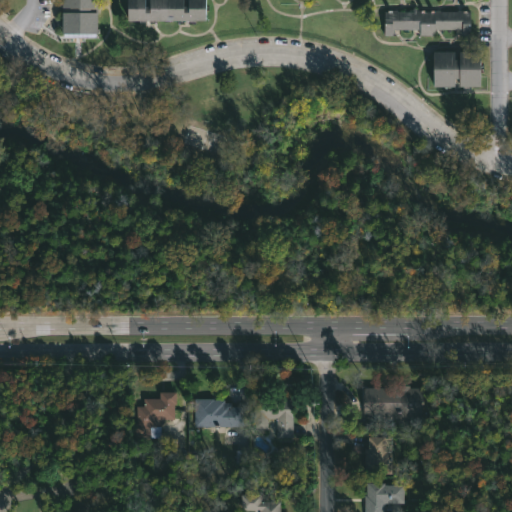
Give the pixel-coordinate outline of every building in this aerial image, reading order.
[(89,8),(89,12),(95,12),(95,34),(60,34),(60,12),(67,12),(67,9),(60,9),(60,0),(95,0),(95,8),(89,8)] [(209,0),(209,21),(127,21),(127,0),(209,0)] [(464,11),(464,12),(468,12),(468,36),(460,36),(460,30),(433,30),(433,37),(417,37),(417,30),(390,30),(390,36),(382,36),(382,11),(464,11)] [(478,50),(477,85),(457,85),(457,78),(452,77),(452,85),(431,84),(431,50),(453,50),(452,58),(458,58),(458,50),(478,50)] [(411,385),(411,388),(422,388),(423,414),(364,416),(363,388),(411,385)] [(148,431),(134,431),(134,406),(141,406),(141,398),(156,398),(156,391),(173,391),(171,419),(164,419),(161,422),(155,425),(148,425),(148,431)] [(222,398),(222,402),(228,402),(228,405),(241,405),(241,426),(222,426),(222,431),(210,431),(210,425),(192,425),(192,398),(222,398)] [(290,399),(290,437),(275,437),(275,419),(266,419),(266,429),(253,429),(253,399),(290,399)] [(388,437),(389,473),(367,473),(367,465),(363,465),(362,448),(366,448),(365,438),(388,437)] [(407,487),(407,504),(387,503),(387,511),(366,511),(366,495),(369,495),(369,483),(388,484),(388,486),(407,487)] [(265,495),(265,502),(283,503),(283,511),(255,511),(255,509),(241,509),(241,495),(265,495)]
